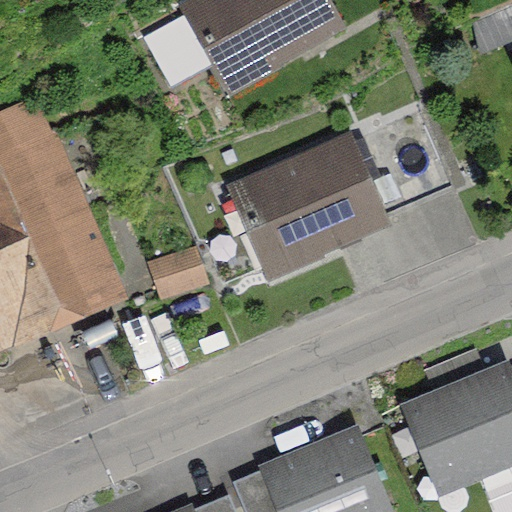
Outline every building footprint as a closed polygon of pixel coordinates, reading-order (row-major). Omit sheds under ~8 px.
[(236,81),(336,25),(322,0),(206,0),(189,10),(203,35),(156,61),(170,86),(222,57),(236,81)] [(511,4),(470,23),(482,51),(511,37),(511,4)] [(0,334),(101,290),(20,106),(0,116),(0,334)] [(422,111),(385,127),(413,191),(450,175),(422,111)] [(385,127),(348,143),(376,208),(413,191),(385,127)] [(276,266),(381,220),(376,208),(348,143),(237,192),(250,222),(206,241),(225,282),(274,261),(276,266)] [(168,296),(207,283),(196,248),(157,261),(168,296)] [(511,387),(505,372),(411,410),(443,486),(511,457),(511,387)] [(383,511),(386,511),(354,436),(270,471),(286,511),(383,511)] [(233,511),(228,499),(196,511),(233,511)]
